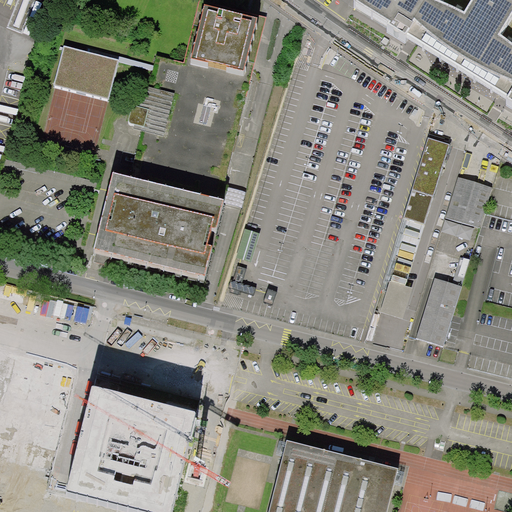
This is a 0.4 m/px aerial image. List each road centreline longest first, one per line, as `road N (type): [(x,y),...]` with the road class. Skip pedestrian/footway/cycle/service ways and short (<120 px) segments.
road 1 (residential): [(0,266),(511,391)]
road 2 (tertiary): [(291,0),(511,151)]
